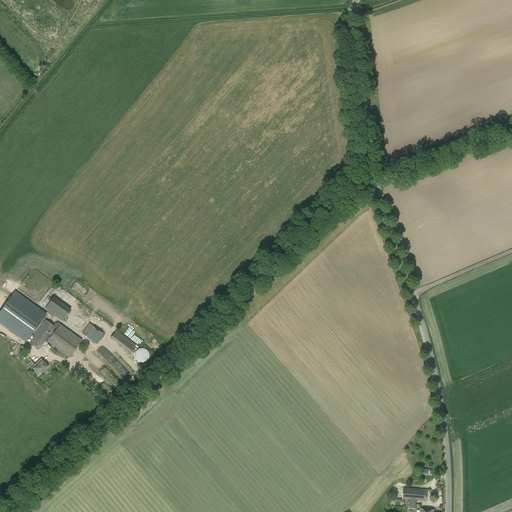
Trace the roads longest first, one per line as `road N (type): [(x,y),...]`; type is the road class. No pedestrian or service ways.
road 1 (track): [(8,511),(349,194),(374,183)]
road 2 (tertiary): [(410,294),(365,146),(351,33),(355,0)]
road 3 (tertiary): [(447,511),(433,376),(410,294)]
road 4 (track): [(511,131),(374,183)]
